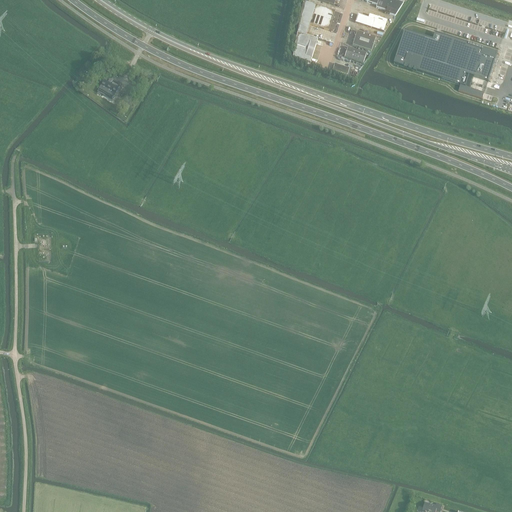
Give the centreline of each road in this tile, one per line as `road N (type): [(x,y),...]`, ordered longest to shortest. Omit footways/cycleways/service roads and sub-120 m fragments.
road 1 (unclassified): [(25,511),(27,448),(14,356),(14,163),(21,149)]
road 2 (primary): [(244,71),(511,169)]
road 3 (primary): [(511,156),(244,71)]
road 4 (primary): [(244,71),(101,0)]
